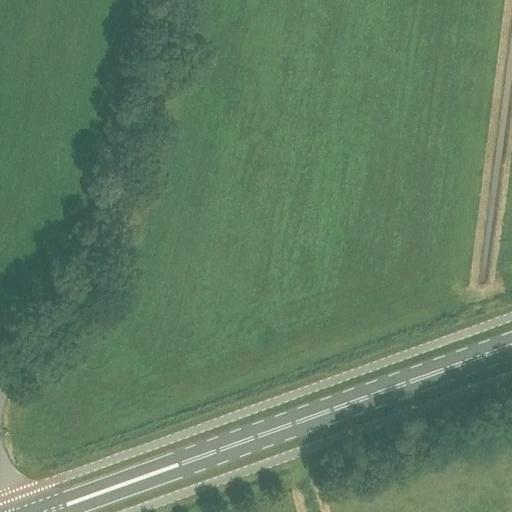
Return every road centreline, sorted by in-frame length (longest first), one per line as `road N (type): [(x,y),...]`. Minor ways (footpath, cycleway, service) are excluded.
road 1 (primary): [(50,511),(511,346)]
road 2 (unclassified): [(0,391),(71,312),(167,0)]
